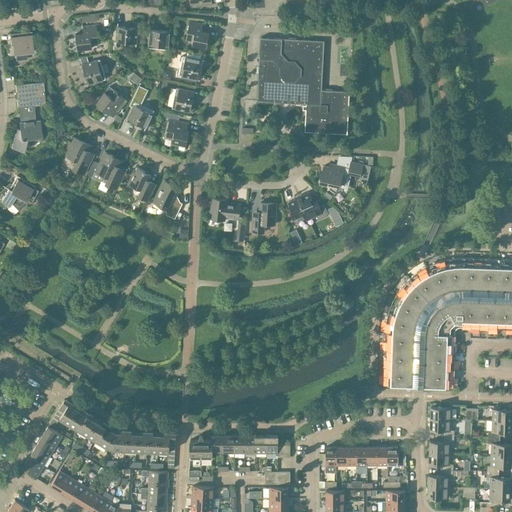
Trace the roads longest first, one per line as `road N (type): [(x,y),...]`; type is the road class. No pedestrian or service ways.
road 1 (residential): [(54,14),(60,85),(73,110),(107,134),(196,171)]
road 2 (residential): [(312,511),(313,443),(367,422),(417,423)]
road 3 (residential): [(196,171),(230,0)]
